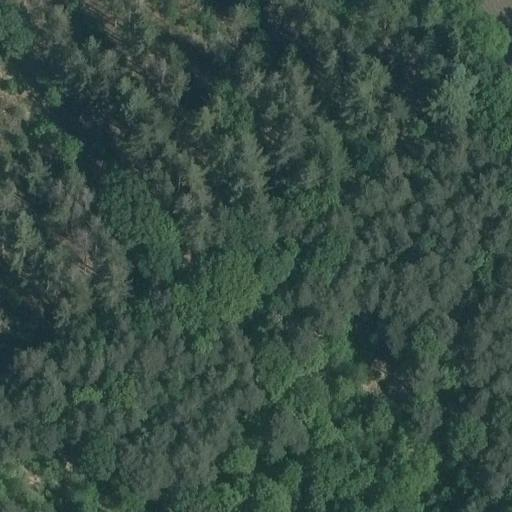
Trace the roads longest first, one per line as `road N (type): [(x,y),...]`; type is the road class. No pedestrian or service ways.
road 1 (track): [(263,406),(0,41)]
road 2 (track): [(346,511),(263,406)]
